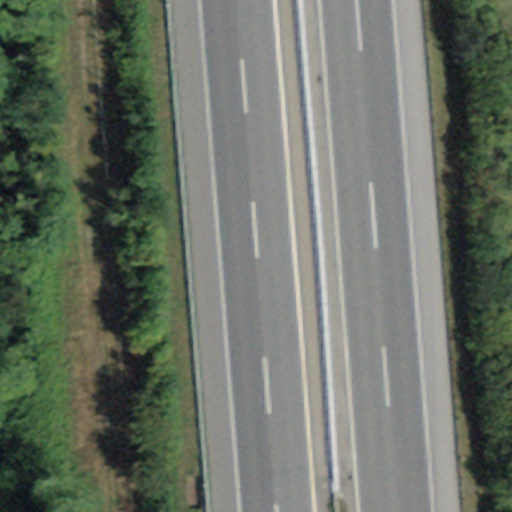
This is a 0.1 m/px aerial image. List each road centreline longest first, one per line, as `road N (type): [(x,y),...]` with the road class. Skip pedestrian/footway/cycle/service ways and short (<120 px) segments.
road 1 (track): [(68,0),(123,511)]
road 2 (motorway): [(394,511),(350,0)]
road 3 (motorway): [(232,0),(275,511)]
